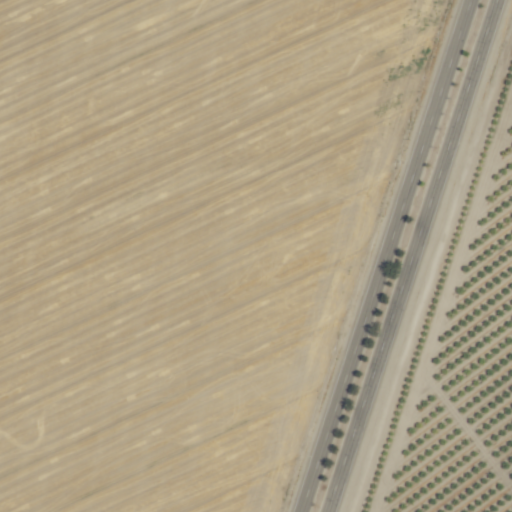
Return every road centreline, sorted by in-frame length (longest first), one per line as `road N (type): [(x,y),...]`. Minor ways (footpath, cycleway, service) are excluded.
road 1 (secondary): [(324,511),(494,0)]
road 2 (secondary): [(470,0),(300,511)]
